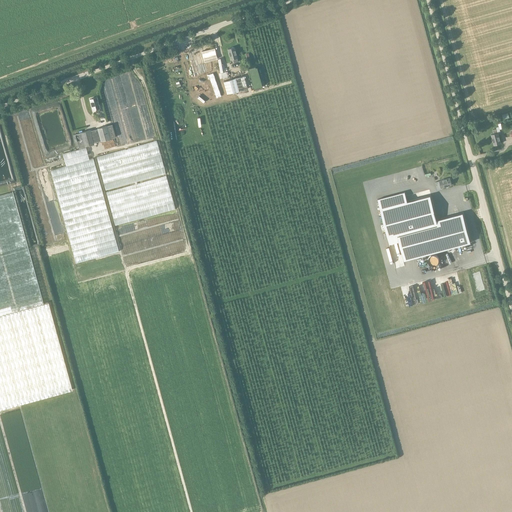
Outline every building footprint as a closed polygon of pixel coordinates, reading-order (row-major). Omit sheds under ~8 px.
[(234,63),(238,62),(237,58),(234,47),(227,49),(230,60),(233,59),(234,63)] [(267,85),(272,84),(268,67),(262,69),(267,85)] [(251,73),(253,88),(262,86),(259,72),(251,73)] [(226,95),(238,91),(247,89),(244,76),(223,81),(226,95)] [(96,97),(90,99),(92,110),(95,109),(96,113),(100,112),(99,108),(96,97)] [(81,133),(75,134),(79,148),(84,146),(93,144),(93,143),(100,141),(101,141),(110,139),(115,137),(112,125),(106,126),(97,128),(97,129),(90,131),(90,130),(81,133)] [(494,145),(500,143),(498,133),(497,133),(496,129),(492,130),(493,134),(491,134),(494,145)] [(157,141),(96,157),(105,190),(165,173),(157,141)] [(50,170),(76,263),(118,251),(93,159),(89,160),(85,147),(62,154),(66,166),(50,170)] [(166,176),(106,192),(115,225),(175,208),(166,176)] [(448,186),(451,185),(450,178),(439,181),(435,182),(437,190),(441,189),(441,187),(445,186),(445,187),(446,188),(448,187),(448,186)] [(0,315),(43,304),(13,192),(0,195),(0,315)] [(405,192),(377,199),(386,232),(382,233),(384,239),(388,238),(388,241),(398,239),(404,260),(470,243),(463,213),(437,220),(430,196),(407,202),(405,192)] [(428,259),(428,260),(428,261),(428,262),(429,263),(429,264),(430,264),(431,265),(432,265),(433,265),(434,265),(435,264),(436,264),(436,263),(437,262),(438,261),(438,260),(437,259),(437,258),(436,257),(436,256),(435,256),(434,255),(433,255),(432,255),(431,255),(430,256),(429,257),(428,258),(428,259)] [(473,276),(477,296),(486,294),(481,274),(473,276)] [(423,291),(424,296),(435,293),(432,280),(423,282),(425,290),(423,291)] [(0,409),(72,390),(48,302),(43,304),(0,315),(0,409)]
